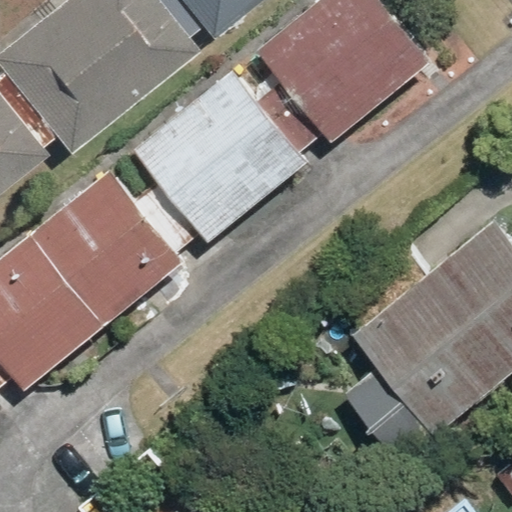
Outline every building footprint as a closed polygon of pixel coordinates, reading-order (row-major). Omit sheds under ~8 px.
[(164,0),(53,0),(0,43),(0,56),(72,146),(199,43),(164,0)] [(188,0),(216,32),(254,0),(188,0)] [(399,0),(320,0),(268,42),(341,135),(443,54),(399,0)] [(242,61),(142,144),(219,237),(319,154),(242,61)] [(0,89),(0,188),(48,148),(0,89)] [(119,162),(0,257),(0,341),(34,384),(194,254),(119,162)] [(511,217),(506,209),(362,325),(387,357),(351,386),(408,456),(511,372),(511,217)] [(0,386),(0,411),(12,402),(0,386)]
